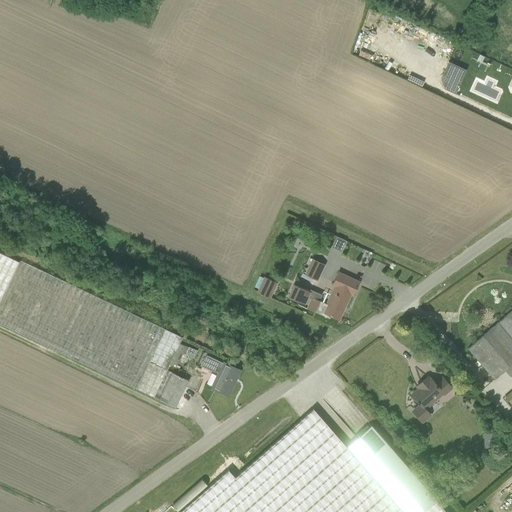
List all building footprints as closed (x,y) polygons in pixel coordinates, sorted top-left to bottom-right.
[(456,94),(466,70),(448,61),(443,74),(449,76),(444,88),(456,94)] [(407,79),(413,82),(422,86),(424,82),(415,78),(409,75),(407,79)] [(335,236),(331,246),(341,250),(345,240),(335,236)] [(166,370),(169,363),(181,338),(20,260),(19,261),(0,252),(0,323),(160,400),(173,373),(166,370)] [(313,279),(319,281),(326,265),(312,259),(305,274),(302,273),(300,278),(311,282),(313,279)] [(339,320),(351,293),(353,294),(359,281),(339,272),(333,285),(335,286),(327,304),(319,301),(322,295),(310,289),(309,292),(294,284),(288,297),(304,304),(307,297),(312,299),(307,309),(330,319),(331,316),(339,320)] [(259,289),(264,278),(259,276),(254,287),(259,289)] [(259,289),(257,292),(270,298),(277,283),(264,277),(264,278),(259,289)] [(511,310),(468,348),(494,379),(505,370),(511,378),(511,310)] [(160,400),(175,407),(188,380),(181,377),(184,370),(182,369),(184,364),(186,365),(188,359),(180,356),(176,366),(169,363),(166,370),(173,373),(160,400)] [(228,396),(240,370),(223,362),(211,388),(228,396)] [(451,388),(443,378),(436,384),(430,378),(429,379),(427,376),(420,383),(422,385),(411,395),(417,401),(416,402),(418,403),(419,403),(420,405),(412,412),(422,422),(430,415),(425,409),(443,393),(444,394),(451,388)] [(446,511),(436,500),(422,511),(403,511),(346,447),(313,409),(235,477),(228,470),(180,511),(446,511)] [(403,511),(422,511),(436,500),(371,425),(346,447),(403,511)]
